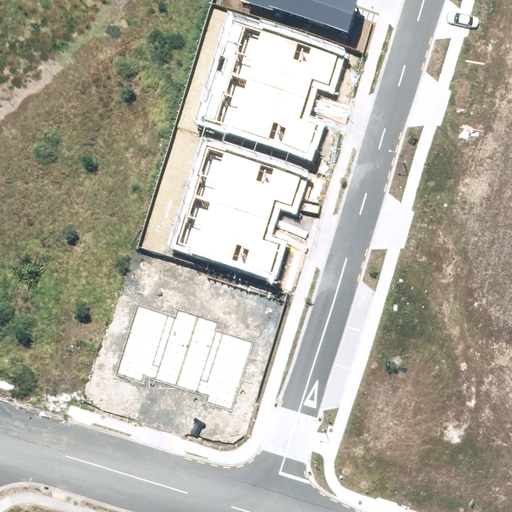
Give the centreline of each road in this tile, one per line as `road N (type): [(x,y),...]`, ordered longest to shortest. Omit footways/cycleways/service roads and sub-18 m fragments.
road 1 (residential): [(426,0),(262,511)]
road 2 (residential): [(0,436),(247,511)]
